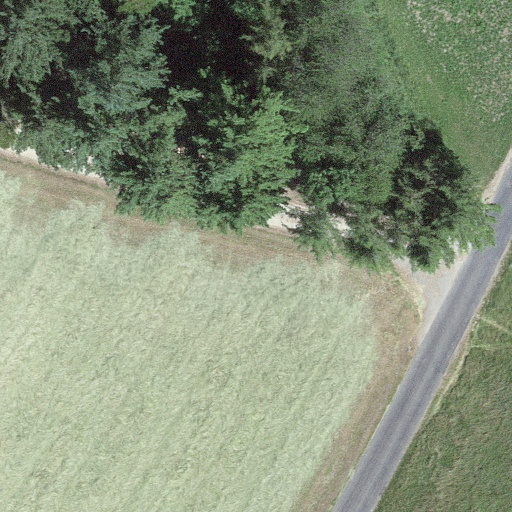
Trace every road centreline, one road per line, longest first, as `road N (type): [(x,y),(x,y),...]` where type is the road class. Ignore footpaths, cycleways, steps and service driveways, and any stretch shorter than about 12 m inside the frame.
road 1 (unclassified): [(475,279),(0,140)]
road 2 (unclassified): [(353,511),(475,279)]
